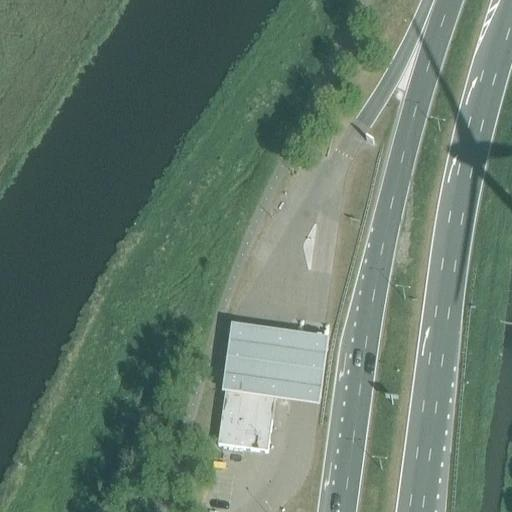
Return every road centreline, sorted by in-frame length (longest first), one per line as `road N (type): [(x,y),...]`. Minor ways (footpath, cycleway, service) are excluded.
road 1 (primary): [(421,511),(456,222),(478,115),(511,16)]
road 2 (primary): [(442,19),(375,265),(341,511)]
road 3 (primary): [(442,19),(363,125)]
